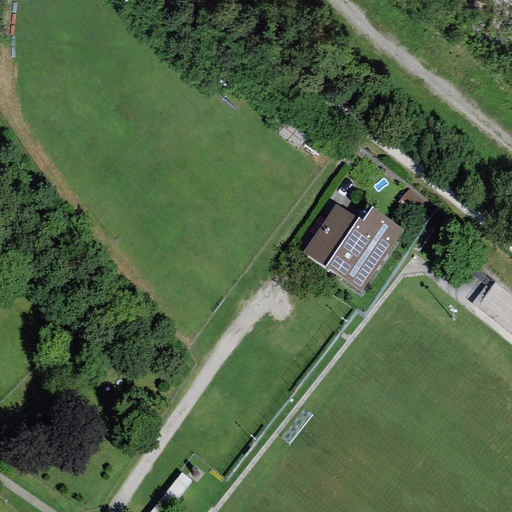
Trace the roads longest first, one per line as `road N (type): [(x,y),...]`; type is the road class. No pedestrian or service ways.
road 1 (track): [(197,0),(511,249)]
road 2 (track): [(126,511),(177,427),(291,273)]
